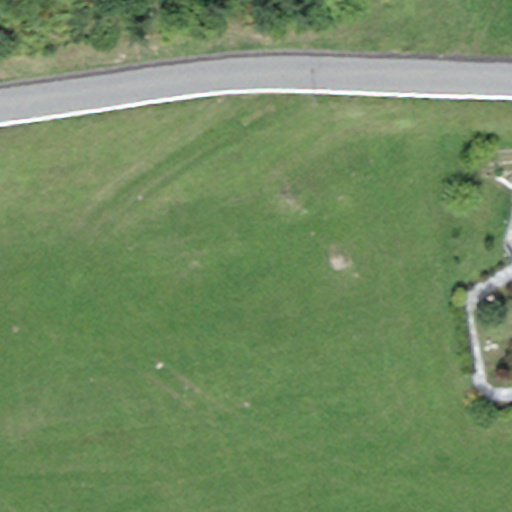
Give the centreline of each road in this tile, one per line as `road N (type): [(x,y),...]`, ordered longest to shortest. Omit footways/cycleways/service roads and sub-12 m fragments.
road 1 (primary): [(48,0),(148,302),(174,399),(191,511)]
road 2 (unclassified): [(511,77),(203,77),(0,105)]
